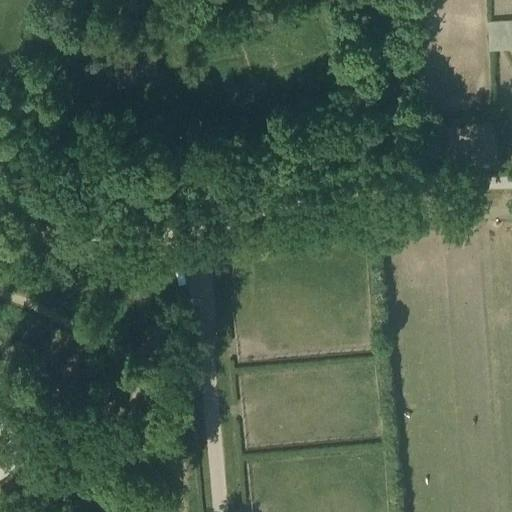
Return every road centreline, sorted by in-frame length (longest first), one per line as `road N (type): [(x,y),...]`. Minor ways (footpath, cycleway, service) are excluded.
road 1 (unclassified): [(0,243),(416,186),(511,183)]
road 2 (track): [(0,293),(101,288),(134,298),(147,335),(126,440),(144,511)]
road 3 (track): [(126,440),(0,442)]
